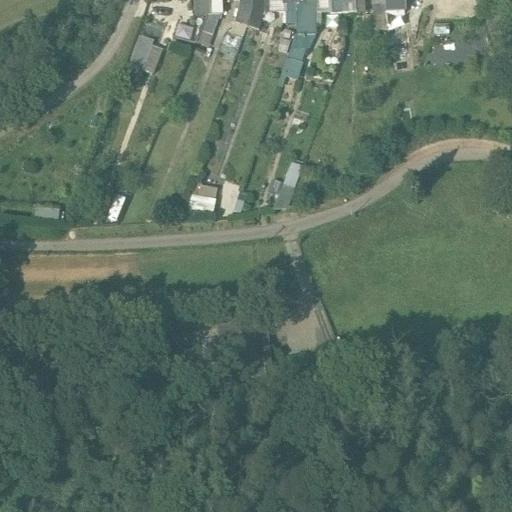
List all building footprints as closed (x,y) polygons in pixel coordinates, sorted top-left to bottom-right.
[(196,22),(210,21),(209,0),(181,0),(182,2),(195,2),(196,22)] [(209,0),(210,21),(223,20),(222,0),(229,0),(209,0)] [(254,14),(253,0),(240,0),(240,10),(236,27),(248,31),(254,14)] [(265,0),(253,0),(254,14),(248,31),(260,35),(267,18),(265,0)] [(296,0),(284,0),(285,10),(288,10),(288,21),(284,22),(284,28),(298,27),(296,0)] [(296,0),(298,27),(298,40),(317,40),(316,29),(322,28),(322,19),(333,19),(333,18),(331,0),(296,0)] [(343,17),(342,0),(331,0),(333,18),(343,17)] [(355,0),(342,0),(343,17),(357,17),(355,0)] [(373,0),(374,8),(386,8),(386,0),(373,0)] [(386,0),(386,8),(387,19),(387,33),(404,32),(402,0),(386,0)] [(386,8),(374,8),(374,20),(387,19),(386,8)] [(170,47),(143,41),(137,71),(164,77),(170,47)] [(298,214),(308,166),(294,163),(284,211),(298,214)] [(196,200),(193,211),(218,217),(221,206),(196,200)] [(272,352),(233,356),(235,376),(274,372),(272,352)]
